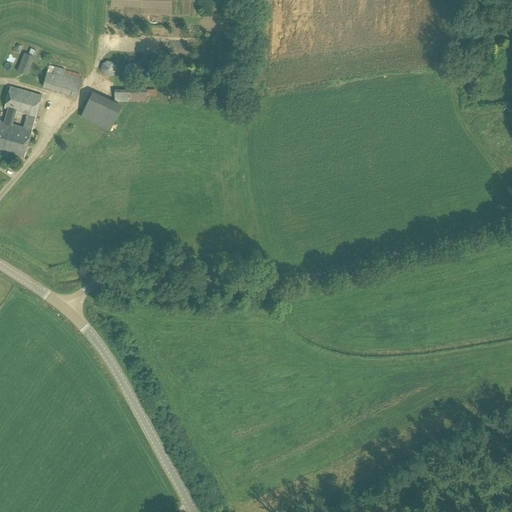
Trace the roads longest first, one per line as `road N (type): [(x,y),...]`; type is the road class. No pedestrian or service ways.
road 1 (unclassified): [(68,311),(118,278),(306,281),(511,223)]
road 2 (tertiary): [(194,511),(102,350),(68,311)]
